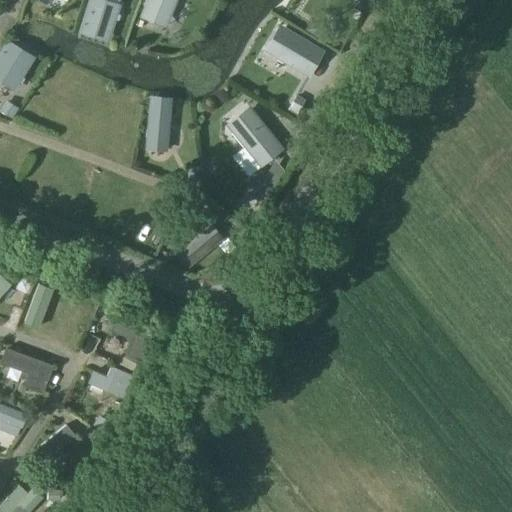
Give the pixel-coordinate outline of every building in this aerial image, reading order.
[(102,0),(89,0),(79,32),(107,41),(119,5),(102,0)] [(147,0),(141,17),(165,27),(175,0),(147,0)] [(280,26),(265,50),(308,76),(323,51),(280,26)] [(7,41),(0,52),(0,82),(14,90),(34,58),(7,41)] [(150,98),(145,149),(166,151),(171,100),(150,98)] [(248,176),(283,148),(250,106),(226,125),(244,148),(233,156),(248,176)] [(211,224),(177,252),(188,266),(222,237),(211,224)] [(0,293),(0,294),(10,283),(9,282),(18,271),(0,265),(0,293)] [(38,281),(23,320),(39,326),(53,286),(38,281)] [(155,328),(119,315),(114,328),(133,335),(126,353),(143,360),(155,328)] [(42,393),(52,365),(5,348),(0,362),(28,373),(23,386),(42,393)] [(88,383),(125,398),(134,375),(111,366),(107,376),(93,370),(88,383)] [(0,401),(0,417),(22,426),(27,411),(0,401)] [(44,460),(75,435),(66,424),(35,449),(44,460)] [(19,485),(0,505),(0,508),(3,511),(10,511),(19,503),(28,511),(42,496),(33,488),(27,493),(19,485)]
